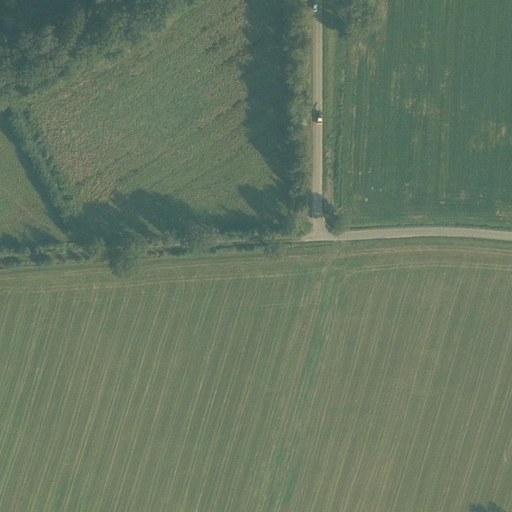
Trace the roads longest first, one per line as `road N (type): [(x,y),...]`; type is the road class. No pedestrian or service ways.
road 1 (track): [(0,260),(321,237)]
road 2 (tertiary): [(321,237),(317,0)]
road 3 (tertiary): [(321,237),(511,239)]
